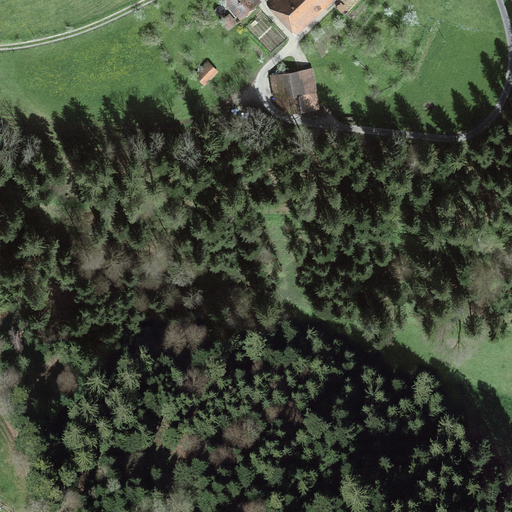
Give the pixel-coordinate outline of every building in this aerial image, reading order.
[(256,1),(254,0),(229,0),(242,14),(256,1)] [(296,25),(321,0),(278,0),(275,3),(296,25)] [(228,28),(235,22),(229,15),(222,21),(228,28)] [(198,74),(205,81),(215,72),(209,65),(198,74)] [(334,66),(299,71),(300,72),(276,75),(279,97),(292,95),(294,109),(296,110),(319,107),(339,104),(334,66)]
